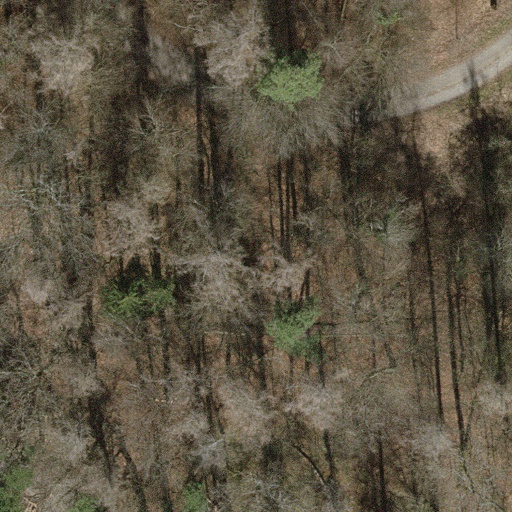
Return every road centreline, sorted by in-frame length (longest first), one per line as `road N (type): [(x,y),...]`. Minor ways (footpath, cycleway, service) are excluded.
road 1 (track): [(511,47),(476,76),(379,102),(205,88),(90,0)]
road 2 (track): [(0,411),(165,511)]
